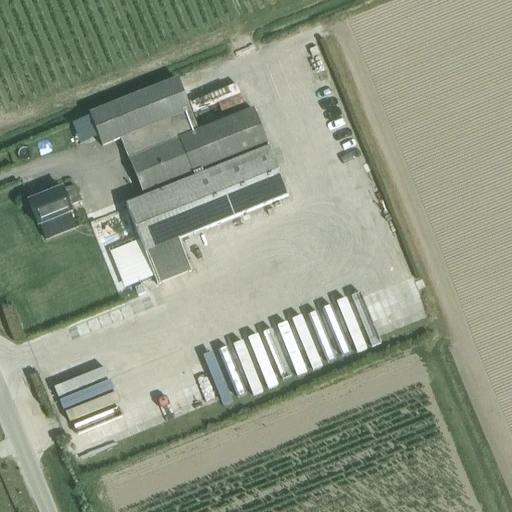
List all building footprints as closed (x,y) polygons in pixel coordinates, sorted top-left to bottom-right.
[(291,59),(280,63),(301,118),(312,114),(291,59)] [(190,274),(177,242),(287,198),(253,112),(197,134),(177,81),(89,116),(101,148),(120,141),(144,200),(125,207),(156,287),(190,274)] [(62,191),(28,204),(37,229),(71,215),(69,209),(81,205),(75,189),(62,192),(62,191)] [(373,229),(390,277),(399,274),(383,226),(373,229)] [(152,308),(132,312),(139,346),(159,343),(152,308)] [(93,413),(68,421),(72,433),(97,426),(93,413)]
